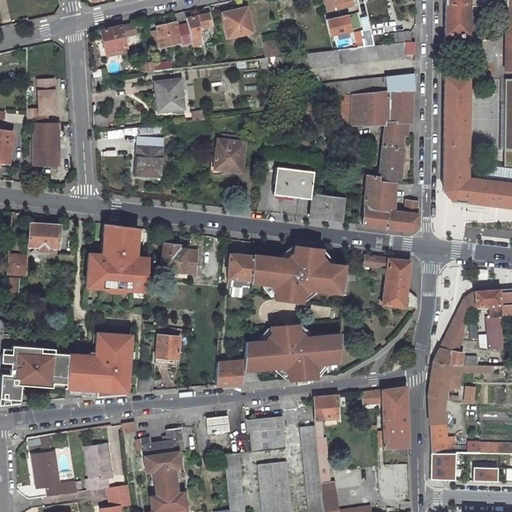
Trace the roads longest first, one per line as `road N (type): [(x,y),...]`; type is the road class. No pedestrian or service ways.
road 1 (unclassified): [(0,423),(413,370)]
road 2 (tertiary): [(429,247),(86,206)]
road 3 (unclassified): [(429,247),(428,0)]
road 4 (residential): [(86,206),(73,23)]
road 5 (unclassified): [(419,496),(413,370)]
road 6 (unclassified): [(413,370),(429,247)]
road 7 (unknown): [(306,511),(294,389)]
